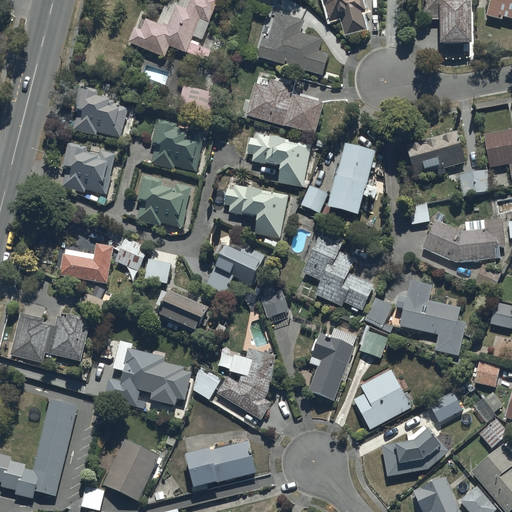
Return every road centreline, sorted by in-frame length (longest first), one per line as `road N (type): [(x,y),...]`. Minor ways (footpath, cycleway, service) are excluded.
road 1 (tertiary): [(52,0),(9,178)]
road 2 (residential): [(511,74),(443,87),(384,79)]
